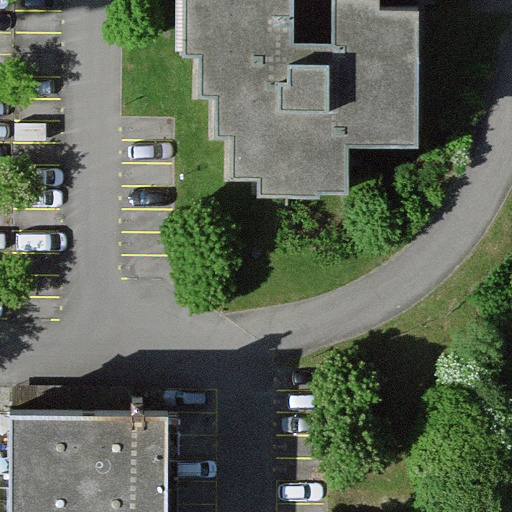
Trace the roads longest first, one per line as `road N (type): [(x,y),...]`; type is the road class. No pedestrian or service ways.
road 1 (residential): [(86,0),(86,220),(139,305),(254,362)]
road 2 (residential): [(254,362),(360,327),(462,237),(511,113)]
road 3 (residential): [(254,362),(257,511)]
